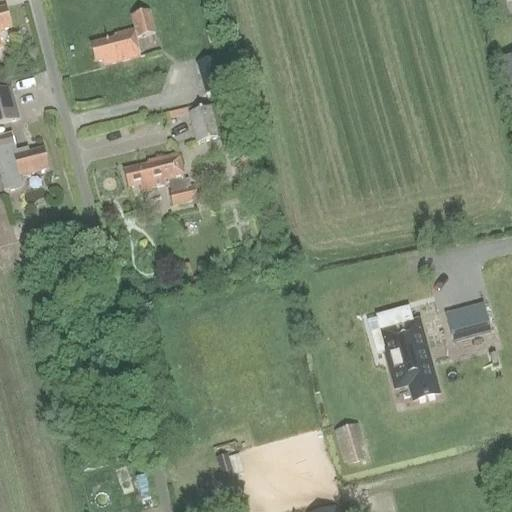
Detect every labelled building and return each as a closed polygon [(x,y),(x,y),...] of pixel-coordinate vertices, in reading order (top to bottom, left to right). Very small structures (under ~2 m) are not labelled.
[(92,47),(101,82),(154,68),(149,47),(160,44),(152,13),(144,15),(140,0),(93,0),(101,28),(105,27),(109,43),(92,47)] [(0,50),(2,50),(0,43),(0,32),(11,29),(6,10),(0,11),(0,50)] [(206,33),(209,44),(215,42),(212,31),(206,33)] [(226,89),(217,59),(197,65),(205,95),(226,89)] [(511,59),(503,62),(511,96),(511,59)] [(0,91),(0,126),(21,121),(12,89),(0,91)] [(242,132),(234,102),(188,115),(196,146),(242,132)] [(49,171),(44,151),(28,156),(27,154),(14,158),(11,148),(15,148),(12,135),(0,137),(0,176),(4,192),(11,191),(11,192),(20,190),(24,183),(23,180),(35,177),(35,175),(49,171)] [(179,156),(166,159),(147,164),(148,167),(124,173),(129,191),(139,188),(140,194),(170,186),(172,193),(170,194),(174,209),(198,202),(194,189),(187,191),(179,156)] [(181,267),(184,279),(190,277),(188,266),(181,267)] [(479,266),(457,271),(460,287),(483,282),(479,266)] [(86,319),(79,292),(40,302),(47,329),(51,328),(55,345),(76,340),(72,323),(86,319)] [(465,338),(476,335),(468,306),(444,312),(453,347),(467,343),(465,338)] [(177,375),(175,375),(176,379),(178,378),(180,389),(213,381),(214,385),(239,379),(234,356),(267,348),(259,316),(236,322),(241,344),(231,347),(230,341),(205,348),(206,352),(173,360),(177,375)] [(438,396),(429,361),(426,362),(423,354),(427,353),(423,339),(384,349),(395,391),(409,387),(413,403),(438,396)] [(365,448),(358,426),(335,433),(344,464),(348,463),(350,468),(364,463),(360,450),(365,448)] [(225,483),(235,480),(229,458),(219,461),(225,483)]
